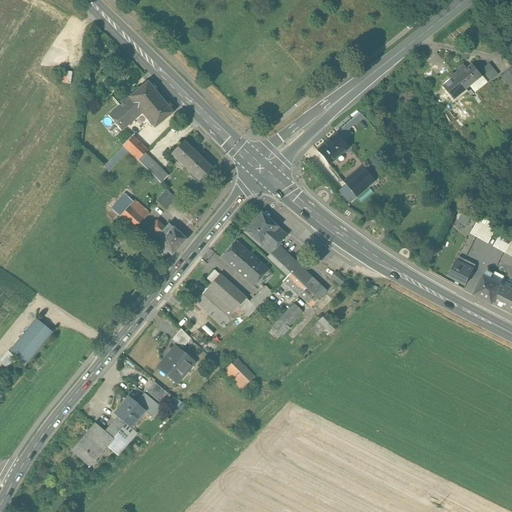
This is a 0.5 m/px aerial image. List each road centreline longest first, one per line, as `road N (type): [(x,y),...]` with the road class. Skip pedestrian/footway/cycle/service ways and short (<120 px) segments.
road 1 (primary): [(15,477),(109,350),(261,172)]
road 2 (primary): [(511,333),(386,264),(261,172)]
road 3 (secondary): [(261,172),(467,0)]
road 4 (primary): [(261,172),(90,0)]
road 5 (unknown): [(87,190),(99,48),(110,20)]
